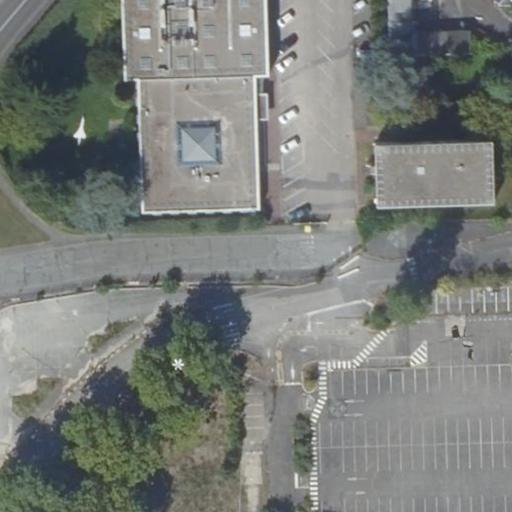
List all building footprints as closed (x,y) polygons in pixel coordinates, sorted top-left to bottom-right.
[(255,75),(268,74),(266,0),(122,0),(126,79),(139,79),(143,212),(259,208),(256,120),(256,94),(255,75)] [(415,0),(384,0),(385,38),(416,35),(415,0)] [(353,68),(355,129),(380,128),(378,67),(353,68)] [(268,93),(256,94),(256,120),(269,120),(268,93)] [(394,129),(395,142),(422,141),(421,129),(394,129)] [(395,142),(376,143),(378,205),(495,201),(493,139),(422,141),(395,142)] [(240,455),(242,511),(261,511),(260,454),(240,455)]
